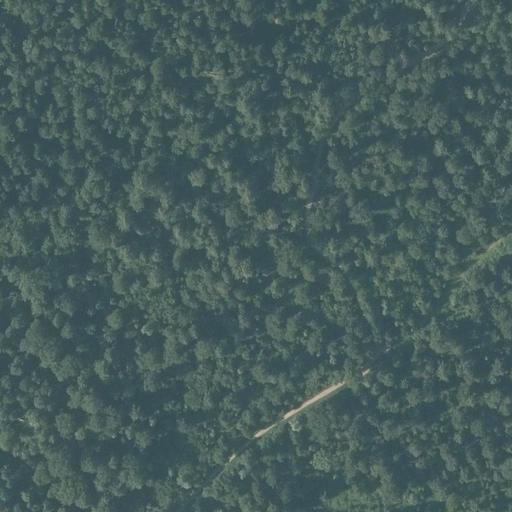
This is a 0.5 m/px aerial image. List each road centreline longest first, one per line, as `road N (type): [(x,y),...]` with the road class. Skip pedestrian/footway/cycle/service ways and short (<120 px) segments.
road 1 (track): [(383,352),(351,283),(307,238),(317,151),(337,114),(447,38),(468,0)]
road 2 (track): [(511,228),(404,336),(253,436),(176,511)]
road 3 (track): [(0,439),(99,511)]
